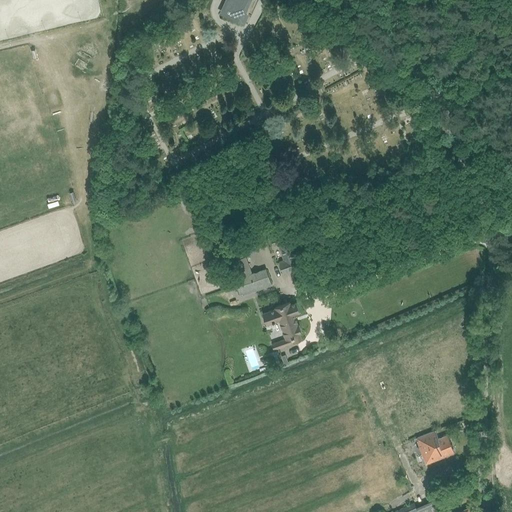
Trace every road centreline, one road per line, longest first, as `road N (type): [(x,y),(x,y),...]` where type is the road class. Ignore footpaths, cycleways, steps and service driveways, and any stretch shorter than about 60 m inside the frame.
road 1 (unclassified): [(486,511),(489,237),(409,53),(382,23),(343,0)]
road 2 (track): [(159,511),(150,441),(470,304)]
road 3 (track): [(150,441),(128,387),(0,437)]
